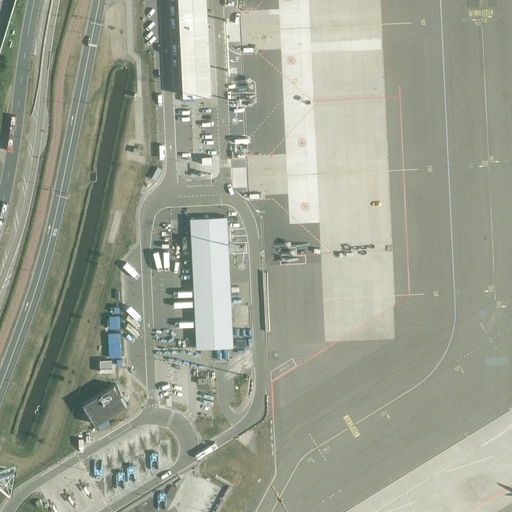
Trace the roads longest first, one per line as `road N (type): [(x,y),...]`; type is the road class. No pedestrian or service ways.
road 1 (tertiary): [(0,389),(49,244),(99,0)]
road 2 (tertiary): [(34,0),(0,215)]
